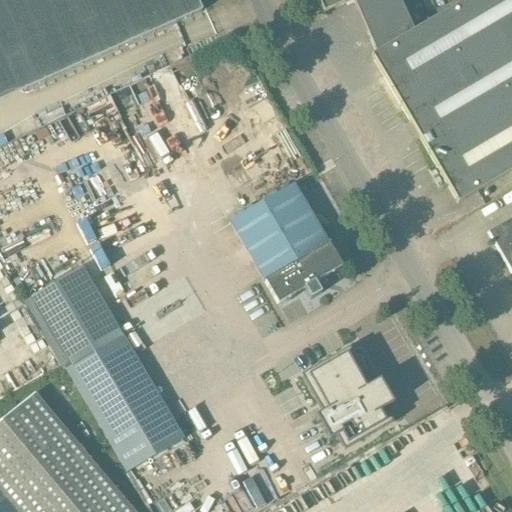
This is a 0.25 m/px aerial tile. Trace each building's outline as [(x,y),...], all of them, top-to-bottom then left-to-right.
[(0,0),(0,39),(24,93),(201,13),(198,6),(195,0),(0,0)] [(319,0),(326,14),(355,0),(319,0)] [(511,0),(470,0),(419,31),(397,45),(388,31),(374,40),(381,55),(376,57),(379,61),(463,202),(511,172),(511,0)] [(341,269),(293,185),(228,222),(276,306),(303,290),(309,301),(320,295),(314,284),(341,269)] [(511,219),(487,234),(511,275),(511,219)] [(28,297),(119,476),(180,446),(89,267),(28,297)] [(379,382),(370,386),(349,350),(300,378),(321,415),(314,419),(328,443),(335,439),(343,453),(392,425),(384,411),(393,406),(379,382)] [(0,418),(0,511),(129,511),(31,393),(0,418)]
